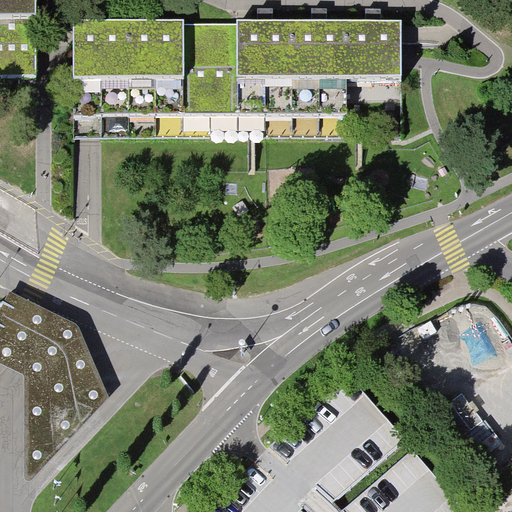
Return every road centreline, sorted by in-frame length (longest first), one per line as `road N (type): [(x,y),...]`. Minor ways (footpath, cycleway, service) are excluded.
road 1 (unclassified): [(283,354),(122,313),(0,256)]
road 2 (unclassified): [(511,211),(283,354)]
road 3 (unclassified): [(283,354),(134,511)]
